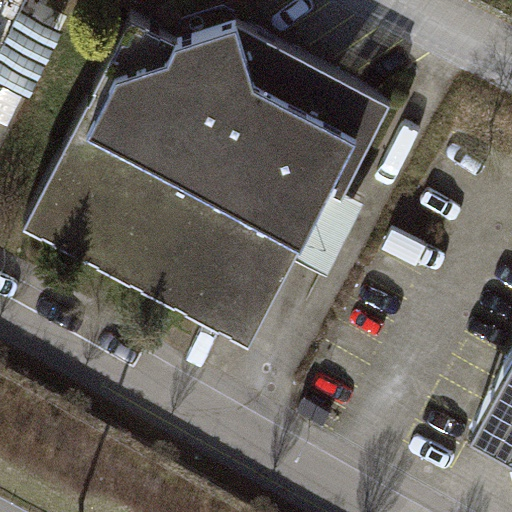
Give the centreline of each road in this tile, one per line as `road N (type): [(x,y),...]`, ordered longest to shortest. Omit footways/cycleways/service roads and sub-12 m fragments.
road 1 (residential): [(385,511),(0,301)]
road 2 (residential): [(511,57),(400,0)]
